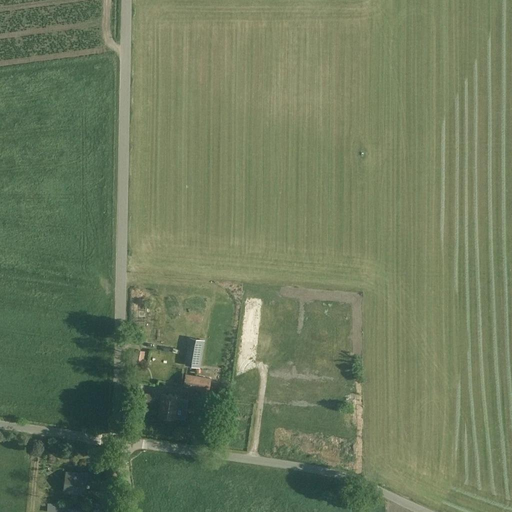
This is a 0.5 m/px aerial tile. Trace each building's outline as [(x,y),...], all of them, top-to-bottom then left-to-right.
[(242,293),(238,354),(253,355),(253,346),(254,346),(257,294),(242,293)] [(305,311),(316,312),(317,305),(306,304),(305,311)] [(340,322),(340,335),(349,335),(349,323),(340,322)] [(259,342),(270,343),(271,332),(259,332),(259,342)] [(200,346),(190,344),(187,365),(200,367),(204,340),(201,339),(200,346)] [(136,347),(132,357),(141,360),(144,350),(136,347)] [(223,360),(225,366),(235,363),(233,357),(223,360)] [(305,373),(310,370),(305,362),(300,365),(305,373)] [(349,363),(341,363),(342,376),(350,376),(349,363)] [(210,379),(187,375),(185,386),(208,390),(210,379)] [(137,402),(153,404),(155,404),(156,393),(138,391),(137,402)] [(179,396),(162,394),(158,416),(176,418),(179,396)] [(351,418),(359,418),(359,410),(351,410),(351,418)] [(65,490),(85,493),(87,476),(67,474),(65,490)] [(114,494),(102,493),(101,502),(112,503),(114,494)]
